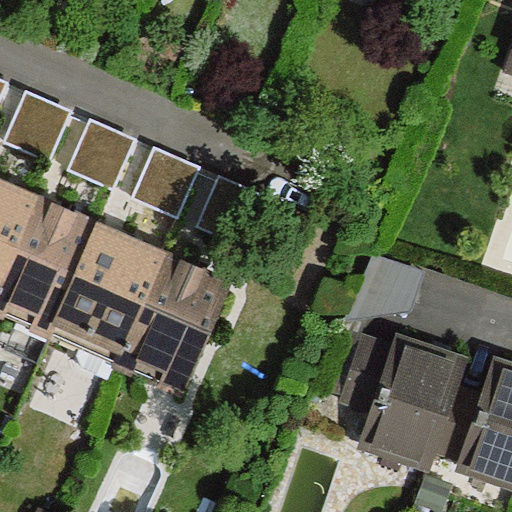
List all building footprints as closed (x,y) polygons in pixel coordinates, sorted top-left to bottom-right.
[(25,94),(4,141),(50,162),(71,114),(25,94)] [(90,123),(69,170),(115,191),(136,143),(90,123)] [(155,150),(134,197),(180,218),(201,170),(155,150)] [(218,180),(197,227),(243,247),(264,200),(218,180)] [(0,182),(0,274),(34,198),(0,182)] [(99,225),(34,198),(0,274),(0,307),(20,316),(53,330),(99,225)] [(163,253),(99,225),(53,330),(117,359),(163,253)] [(228,282),(163,253),(117,359),(182,387),(228,282)] [(412,312),(425,273),(376,257),(348,320),(412,312)] [(375,407),(396,348),(366,338),(345,398),(375,407)] [(432,461),(436,448),(457,388),(464,366),(398,343),(396,348),(375,407),(365,437),(432,461)] [(511,371),(495,365),(484,396),(464,456),(462,460),(511,476),(511,371)] [(484,396),(457,388),(436,448),(464,456),(484,396)]
